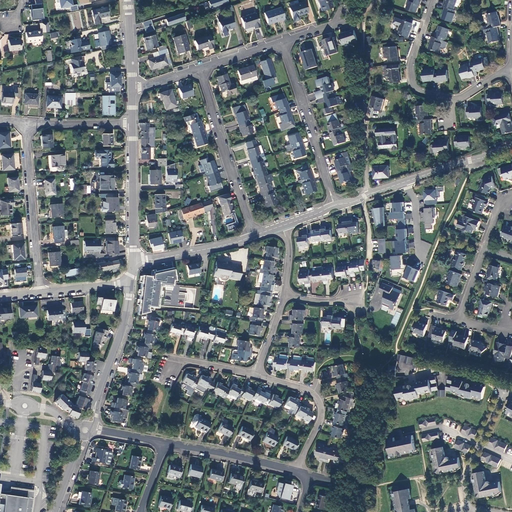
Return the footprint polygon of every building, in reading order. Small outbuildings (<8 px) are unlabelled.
[(72,0),(54,0),(56,10),(70,7),(71,10),(78,9),(77,4),(74,5),(72,0)] [(211,8),(229,2),(228,0),(211,0),(208,1),(211,8)] [(287,3),(294,22),(298,20),(297,16),(307,13),(304,2),(298,4),(297,0),(287,3)] [(332,8),(329,0),(317,0),(322,12),(332,8)] [(419,5),(421,1),(416,0),(410,0),(410,2),(409,1),(406,9),(416,13),(419,5)] [(454,9),(455,6),(456,0),(462,0),(463,0),(462,0),(445,0),(445,3),(444,2),(443,5),(445,6),(454,9)] [(41,4),(35,5),(30,5),(31,10),(30,10),(29,10),(30,18),(31,18),(31,21),(43,20),(42,9),(41,4)] [(454,13),(455,10),(454,9),(445,6),(444,10),(445,11),(442,18),(452,22),(455,14),(454,13)] [(106,8),(91,11),(94,25),(100,24),(100,19),(108,17),(106,8)] [(280,8),(264,13),(267,24),(277,20),(278,21),(283,19),(280,8)] [(491,26),(491,28),(497,27),(501,26),(499,19),(497,12),(486,15),(489,25),(490,24),(491,26)] [(255,13),(240,18),(244,29),(253,26),(254,29),(259,27),(255,13)] [(167,17),(166,15),(152,20),(154,27),(168,22),(167,17)] [(231,18),(218,22),(222,32),(227,31),(226,29),(233,27),(231,18)] [(146,33),(154,30),(151,20),(143,22),(146,33)] [(412,23),(403,20),(399,30),(400,30),(399,34),(408,37),(411,30),(410,30),(412,23)] [(47,32),(49,32),(48,23),(40,24),(40,28),(47,28),(47,32)] [(435,34),(434,37),(442,40),(444,40),(445,38),(446,38),(449,29),(439,26),(436,34),(435,34)] [(499,34),(497,27),(491,28),(488,29),(487,29),(488,32),(487,33),(490,43),(500,41),(498,34),(499,34)] [(355,30),(340,35),(344,45),(358,40),(355,30)] [(36,32),(26,33),(27,43),(42,42),(41,33),(40,31),(35,31),(36,32)] [(109,31),(98,33),(101,47),(101,50),(109,49),(109,45),(111,44),(109,31)] [(146,51),(157,48),(153,35),(143,38),(146,51)] [(189,50),(184,35),(172,38),(177,53),(184,51),(184,52),(189,50)] [(209,36),(194,41),(197,50),(202,48),(203,51),(213,47),(209,36)] [(441,43),(442,40),(434,37),(432,36),(431,40),(432,40),(429,48),(439,52),(442,44),(441,43)] [(88,41),(81,43),(80,43),(79,41),(80,41),(80,38),(77,37),(74,38),(74,40),(69,41),(70,46),(69,47),(71,53),(90,49),(88,41)] [(338,53),(333,37),(323,40),(328,56),(338,53)] [(21,50),(20,40),(14,41),(14,40),(8,40),(9,51),(21,50)] [(397,46),(383,47),(384,57),(386,58),(388,58),(389,61),(398,60),(398,53),(397,53),(397,46)] [(165,55),(168,54),(166,49),(158,51),(157,52),(158,56),(148,60),(151,70),(168,65),(165,55)] [(317,66),(312,49),(301,53),(307,70),(317,66)] [(84,72),(82,62),(80,62),(79,57),(70,59),(71,64),(70,65),(72,74),(84,72)] [(474,62),(471,63),(472,66),(474,76),(478,75),(477,71),(485,68),(485,67),(483,61),(487,59),(487,57),(474,60),(474,62)] [(275,77),(269,59),(260,62),(266,80),(275,77)] [(399,68),(398,65),(383,66),(383,68),(385,70),(385,73),(387,76),(388,76),(389,79),(390,79),(391,83),(400,82),(400,74),(399,74),(399,68)] [(252,66),(237,71),(241,85),(257,80),(252,66)] [(471,77),(474,76),(472,66),(468,67),(468,66),(460,68),(462,78),(471,76),(471,77)] [(432,81),(436,81),(435,72),(435,69),(422,71),(423,81),(432,80),(432,81)] [(438,72),(435,72),(436,81),(436,83),(439,82),(439,81),(448,80),(447,70),(438,71),(438,72)] [(120,87),(120,74),(110,74),(110,87),(120,87)] [(226,74),(216,77),(221,93),(226,91),(227,95),(235,93),(232,84),(229,85),(226,74)] [(319,99),(324,97),(334,94),(333,91),(334,90),(332,83),(331,83),(329,77),(317,81),(319,87),(321,86),(322,90),(315,92),(318,100),(319,99)] [(189,85),(178,88),(181,99),(193,95),(189,85)] [(13,93),(1,92),(1,103),(12,104),(13,97),(16,97),(17,87),(13,86),(13,89),(13,93)] [(176,107),(170,90),(159,93),(161,100),(162,99),(165,110),(176,107)] [(74,105),(74,93),(64,93),(64,99),(64,104),(64,105),(74,105)] [(287,105),(283,93),(270,98),(271,103),(274,102),(276,109),(278,108),(279,112),(289,109),(288,105),(287,105)] [(496,93),(486,93),(487,103),(492,103),(492,104),(503,103),(503,93),(496,94),(496,93)] [(38,95),(24,94),(24,104),(37,105),(38,95)] [(335,97),(334,94),(324,97),(325,101),(326,101),(328,107),(324,109),(326,114),(334,112),(332,107),(339,105),(336,97),(335,97)] [(61,97),(47,96),(46,107),(60,108),(61,97)] [(114,115),(114,104),(110,104),(109,101),(114,101),(114,96),(102,96),(102,115),(114,115)] [(384,99),(374,96),(371,107),(382,110),(384,99)] [(419,117),(419,120),(421,120),(429,120),(428,112),(427,105),(416,106),(417,117),(419,117)] [(482,118),(482,107),(476,107),(475,107),(468,107),(468,117),(471,117),(471,118),(482,118)] [(279,124),(281,131),(294,127),(289,112),(290,112),(289,109),(279,112),(280,115),(279,116),(281,123),(279,124)] [(237,122),(238,126),(248,122),(246,119),(248,118),(245,111),(235,114),(238,122),(237,122)] [(494,123),(495,124),(495,126),(497,125),(497,128),(501,127),(504,134),(511,131),(511,125),(511,124),(511,122),(509,112),(493,117),(494,120),(493,121),(494,123)] [(330,131),(331,135),(341,132),(345,130),(344,126),(341,127),(337,113),(327,116),(329,123),(328,123),(331,131),(330,131)] [(189,125),(193,136),(204,132),(203,129),(202,129),(200,121),(195,123),(194,119),(193,116),(192,115),(184,118),(185,122),(186,122),(187,126),(189,125)] [(432,127),(432,119),(429,120),(421,120),(422,123),(420,124),(421,134),(432,134),(431,128),(432,127)] [(249,126),(248,122),(238,126),(239,129),(240,129),(242,136),(253,133),(250,125),(249,126)] [(140,128),(140,140),(148,140),(148,137),(152,137),(152,128),(149,128),(149,123),(139,123),(139,128),(140,128)] [(0,148),(12,147),(11,132),(0,133),(0,148)] [(206,136),(204,132),(193,136),(197,147),(207,144),(205,136),(206,136)] [(342,135),(341,132),(331,135),(332,138),(333,138),(336,145),(346,142),(343,134),(342,135)] [(291,144),(293,147),(302,144),(301,141),(300,141),(298,133),(287,137),(290,144),(291,144)] [(398,150),(397,133),(380,134),(380,136),(381,141),(379,142),(380,146),(381,146),(381,149),(393,148),(393,150),(398,150)] [(113,146),(113,134),(102,134),(102,146),(113,146)] [(52,148),(51,135),(41,136),(42,149),(52,148)] [(470,147),(469,136),(463,136),(456,137),(456,147),(459,147),(459,148),(470,147)] [(153,148),(153,137),(152,137),(148,137),(148,140),(140,140),(140,159),(149,159),(149,148),(153,148)] [(449,151),(448,141),(440,141),(440,142),(434,143),(434,145),(432,145),(431,146),(431,153),(446,152),(446,151),(449,151)] [(303,148),(302,144),(293,147),(294,150),(292,151),(295,159),(305,155),(303,148)] [(248,158),(250,161),(259,158),(258,155),(260,154),(257,147),(247,150),(249,158),(248,158)] [(110,161),(110,150),(95,150),(95,157),(101,157),(101,167),(113,167),(113,161),(110,161)] [(337,169),(338,172),(354,167),(352,163),(351,164),(348,151),(336,156),(337,160),(335,160),(338,168),(337,169)] [(64,154),(48,156),(49,172),(62,171),(64,169),(64,166),(65,166),(64,154)] [(14,170),(12,155),(1,155),(2,171),(14,170)] [(202,165),(206,175),(217,172),(216,168),(215,168),(213,160),(209,162),(208,158),(200,160),(201,165),(202,165)] [(260,161),(259,158),(250,161),(251,165),(254,172),(264,169),(262,161),(260,161)] [(511,164),(498,169),(501,175),(504,175),(505,178),(508,179),(511,180),(511,164)] [(298,181),(299,184),(302,183),(313,180),(312,176),(311,176),(307,165),(301,167),(301,168),(294,170),(295,173),(297,174),(299,174),(301,180),(298,181)] [(389,166),(374,167),(375,179),(390,177),(389,166)] [(355,171),(354,167),(338,172),(339,175),(340,175),(342,182),(346,181),(347,182),(348,185),(350,185),(350,186),(353,185),(353,183),(354,181),(355,180),(354,178),(353,179),(350,172),(355,171)] [(160,185),(160,170),(149,170),(150,185),(160,185)] [(218,175),(217,172),(206,175),(209,186),(220,183),(217,175),(218,175)] [(113,190),(113,176),(100,176),(100,190),(113,190)] [(496,187),(492,177),(488,178),(487,179),(483,180),(482,186),(480,185),(479,191),(489,194),(491,189),(496,187)] [(17,178),(7,178),(9,192),(18,191),(17,178)] [(55,195),(53,180),(44,180),(46,196),(55,195)] [(314,183),(313,180),(302,183),(306,194),(316,191),(314,183)] [(260,193),(261,197),(271,193),(270,190),(271,190),(269,182),(258,186),(261,193),(260,193)] [(424,204),(437,204),(436,196),(443,196),(443,187),(435,187),(435,189),(423,190),(424,204)] [(276,204),(272,193),(271,193),(261,197),(262,200),(263,200),(265,208),(276,204)] [(228,194),(227,194),(217,197),(223,216),(229,214),(230,217),(232,216),(234,221),(233,222),(225,225),(227,231),(234,229),(237,223),(228,194)] [(155,208),(155,214),(161,213),(165,212),(166,212),(166,208),(164,208),(164,195),(154,195),(154,208),(155,208)] [(488,202),(474,197),(472,201),(474,202),(473,206),(472,210),(481,213),(482,210),(483,211),(484,208),(486,209),(488,202)] [(101,212),(118,212),(118,198),(106,198),(106,202),(101,202),(101,212)] [(13,200),(0,201),(1,216),(12,215),(11,206),(13,206),(13,200)] [(210,201),(201,204),(203,212),(209,210),(211,226),(215,225),(214,215),(215,215),(213,207),(212,207),(210,201)] [(404,202),(392,203),(392,212),(387,212),(387,219),(395,219),(396,241),(392,241),(392,249),(395,248),(395,253),(407,253),(404,202)] [(183,219),(203,212),(201,204),(200,203),(180,210),(181,213),(183,219)] [(61,204),(50,205),(51,218),(63,217),(61,204)] [(376,214),(375,215),(376,221),(377,227),(385,226),(385,212),(384,207),(374,209),(376,214)] [(434,208),(423,208),(423,228),(434,228),(434,208)] [(156,226),(154,214),(145,215),(147,227),(156,226)] [(480,221),(464,216),(462,222),(459,221),(457,227),(462,229),(462,230),(472,234),(474,229),(477,230),(480,221)] [(352,218),(347,219),(349,233),(354,233),(354,234),(359,233),(358,222),(353,222),(352,218)] [(345,234),(349,233),(347,219),(343,219),(343,224),(338,224),(340,236),(345,235),(345,234)] [(115,234),(115,221),(105,221),(105,234),(115,234)] [(21,223),(11,224),(12,236),(22,235),(21,223)] [(63,226),(52,227),(53,240),(54,240),(54,243),(64,242),(63,239),(64,239),(64,238),(63,230),(63,226)] [(325,226),(321,226),(321,231),(323,241),(327,240),(327,242),(333,241),(331,230),(326,230),(325,226)] [(511,239),(511,226),(511,227),(508,227),(507,228),(505,227),(501,236),(505,237),(506,241),(510,239),(511,239)] [(313,242),(323,241),(321,231),(316,232),(316,230),(311,231),(312,233),(308,234),(309,241),(312,241),(313,242)] [(174,232),(168,233),(170,244),(182,241),(180,231),(174,232)] [(306,247),(310,246),(309,241),(308,234),(308,232),(303,232),(304,237),(299,238),(300,249),(306,248),(306,247)] [(160,237),(148,240),(150,246),(152,246),(153,250),(163,247),(160,237)] [(84,251),(88,251),(88,254),(93,254),(93,251),(100,251),(100,241),(84,241),(84,251)] [(118,241),(106,241),(106,254),(118,254),(118,241)] [(24,259),(23,244),(12,245),(13,260),(24,259)] [(267,257),(267,260),(273,261),(274,262),(274,258),(277,258),(277,254),(276,253),(277,248),(266,247),(265,252),(266,252),(266,256),(267,257)] [(452,260),(450,266),(462,270),(463,266),(464,266),(466,261),(465,261),(467,254),(462,252),(461,253),(456,251),(455,255),(455,257),(454,261),(452,260)] [(60,265),(59,252),(48,253),(49,266),(60,265)] [(403,276),(402,255),(390,256),(391,276),(403,276)] [(354,262),(350,263),(350,267),(351,274),(351,277),(356,276),(356,272),(365,271),(366,259),(354,261),(354,262)] [(106,263),(105,261),(95,264),(96,272),(100,271),(101,271),(120,267),(120,266),(123,265),(122,261),(119,262),(118,260),(106,263)] [(239,280),(242,266),(237,265),(237,266),(231,265),(231,262),(227,261),(226,264),(222,263),(222,262),(216,260),(213,276),(219,277),(220,274),(228,275),(227,279),(228,279),(228,278),(239,280)] [(272,267),(273,261),(267,260),(263,260),(262,269),(263,270),(263,273),(270,275),(271,271),(273,271),(273,267),(272,267)] [(383,269),(385,262),(374,260),(373,268),(380,269),(380,271),(383,271),(383,269)] [(198,263),(186,265),(188,275),(200,272),(198,263)] [(415,282),(419,270),(407,265),(402,278),(415,282)] [(488,274),(487,279),(498,282),(499,276),(498,276),(500,268),(491,265),(489,270),(488,270),(487,274),(488,274)] [(346,266),(337,267),(338,276),(343,276),(343,277),(348,277),(348,274),(351,274),(350,267),(347,267),(346,266)] [(142,275),(137,315),(148,312),(146,307),(158,308),(158,306),(161,286),(172,288),(172,282),(173,280),(175,280),(173,267),(168,268),(153,272),(152,279),(150,279),(151,276),(142,275)] [(328,269),(323,270),(324,279),(325,284),(329,283),(329,279),(334,278),(333,267),(327,268),(328,269)] [(25,268),(14,269),(16,282),(26,281),(25,268)] [(319,280),(324,279),(323,270),(313,271),(313,272),(310,273),(311,280),(314,280),(314,282),(319,281),(319,280)] [(462,275),(451,270),(451,272),(449,272),(448,275),(449,276),(448,277),(449,278),(447,282),(458,286),(459,282),(459,279),(461,279),(462,275)] [(307,287),(311,286),(311,280),(310,273),(310,272),(305,272),(305,271),(300,272),(301,282),(306,282),(307,287)] [(271,280),(272,275),(270,275),(263,273),(261,283),(262,284),(262,287),(269,289),(270,285),(272,286),(273,281),(271,280)] [(387,294),(382,306),(383,306),(383,305),(390,308),(389,309),(394,311),(401,294),(399,293),(392,290),(393,288),(394,287),(383,283),(379,292),(380,293),(381,291),(387,294)] [(501,286),(489,283),(488,286),(485,285),(484,291),(487,291),(486,294),(498,297),(501,286)] [(455,296),(440,290),(438,295),(440,296),(437,302),(447,306),(449,299),(453,301),(455,296)] [(259,305),(258,308),(263,309),(265,310),(266,306),(269,307),(270,302),(268,301),(269,296),(259,295),(258,304),(259,305)] [(113,311),(114,301),(105,300),(101,299),(102,298),(96,298),(95,305),(100,305),(100,310),(113,311)] [(491,310),(493,302),(481,299),(480,304),(481,304),(478,314),(488,317),(490,310),(491,310)] [(82,302),(70,303),(71,313),(83,312),(82,302)] [(36,306),(18,307),(19,318),(37,316),(36,306)] [(9,308),(0,308),(0,319),(10,319),(9,308)] [(262,315),(263,309),(258,308),(253,308),(251,317),(253,318),(252,321),(259,323),(260,319),(263,319),(264,315),(262,315)] [(61,310),(61,309),(46,311),(47,320),(62,319),(61,310)] [(290,315),(290,320),(295,320),(302,320),(304,320),(304,316),(306,316),(306,310),(295,310),(294,315),(290,315)] [(392,324),(397,325),(400,313),(395,311),(392,324)] [(329,327),(333,327),(333,319),(334,313),(329,313),(329,317),(323,317),(323,328),(328,329),(329,327)] [(149,325),(148,330),(154,331),(157,332),(159,322),(157,322),(158,318),(151,317),(150,320),(148,320),(147,324),(149,325)] [(334,319),(333,319),(333,327),(333,329),(343,329),(343,328),(347,328),(347,321),(343,320),(343,318),(334,317),(334,319)] [(294,328),(294,333),(300,334),(303,334),(304,324),(302,324),(302,320),(295,320),(295,323),(293,323),(292,328),(294,328)] [(259,326),(259,323),(252,321),(252,325),(250,325),(248,334),(257,336),(258,331),(261,331),(261,327),(259,326)] [(424,336),(427,324),(423,323),(422,324),(420,323),(419,322),(416,321),(414,328),(416,329),(415,333),(420,334),(421,335),(424,336)] [(84,322),(72,322),(72,332),(84,332),(84,336),(90,336),(90,329),(84,329),(84,322)] [(179,334),(182,335),(182,334),(184,327),(182,327),(181,327),(181,325),(171,322),(169,331),(174,333),(174,334),(178,336),(179,334)] [(191,325),(185,323),(184,327),(182,334),(187,335),(186,340),(191,341),(194,327),(190,326),(191,325)] [(436,326),(432,325),(429,337),(432,338),(432,339),(437,340),(438,342),(443,343),(446,331),(439,329),(440,328),(436,327),(436,326)] [(208,329),(199,326),(196,336),(201,337),(201,338),(205,340),(206,338),(210,339),(212,331),(208,331),(208,329)] [(216,328),(213,327),(212,331),(210,339),(213,340),(213,342),(217,343),(217,342),(223,343),(225,334),(216,331),(216,328)] [(108,331),(99,328),(98,332),(96,332),(94,337),(95,337),(93,344),(102,347),(104,339),(106,335),(107,336),(108,331)] [(145,338),(144,343),(151,345),(153,345),(155,335),(154,335),(154,331),(148,330),(147,330),(146,333),(144,333),(143,338),(145,338)] [(291,342),(291,347),(301,348),(301,337),(299,337),(300,334),(294,333),(292,334),(292,337),(289,337),(289,342),(291,342)] [(465,349),(469,337),(464,336),(464,337),(457,335),(454,345),(459,346),(460,348),(465,349)] [(238,346),(237,350),(251,353),(252,348),(247,347),(248,342),(238,340),(236,346),(238,346)] [(479,342),(472,340),(469,350),(473,351),(475,353),(477,353),(480,355),(487,348),(482,342),(481,343),(479,343),(479,342)] [(506,358),(511,359),(511,354),(511,346),(509,346),(508,346),(506,345),(497,342),(495,352),(496,353),(495,355),(494,361),(499,362),(500,361),(505,362),(506,358)] [(146,358),(151,359),(152,353),(147,352),(148,349),(150,349),(151,345),(144,343),(140,343),(139,346),(137,346),(136,351),(138,351),(137,356),(146,358)] [(45,349),(37,348),(34,365),(38,365),(39,358),(44,358),(45,349)] [(250,357),(251,353),(237,350),(237,352),(236,354),(231,354),(230,359),(245,362),(245,357),(250,357)] [(85,362),(84,370),(87,370),(86,374),(83,374),(80,382),(82,382),(79,391),(78,391),(77,396),(78,396),(74,407),(71,406),(71,404),(61,395),(53,403),(61,410),(62,409),(65,412),(68,413),(67,415),(75,418),(79,408),(84,410),(88,400),(86,399),(91,386),(89,385),(92,377),(93,374),(93,371),(94,371),(94,362),(87,361),(87,353),(78,352),(78,361),(85,362)] [(288,367),(289,360),(289,359),(289,355),(281,354),(280,358),(279,358),(279,360),(275,359),(274,366),(277,366),(277,369),(282,370),(282,368),(288,369),(288,367)] [(398,361),(418,366),(420,360),(399,354),(398,361)] [(303,357),(295,355),(294,359),(293,359),(292,361),(289,360),(288,367),(291,368),(291,370),(296,371),(296,369),(301,370),(301,369),(303,360),(303,357)] [(310,371),(315,371),(316,362),(308,361),(308,357),(303,356),(303,360),(301,369),(305,369),(304,371),(309,372),(310,371)] [(60,358),(51,357),(49,365),(48,365),(46,372),(42,371),(40,380),(49,382),(51,372),(54,373),(56,366),(58,366),(60,358)] [(133,364),(132,369),(142,371),(145,372),(146,367),(144,366),(144,365),(142,365),(143,361),(129,358),(128,363),(133,364)] [(337,376),(338,379),(345,378),(345,374),(346,374),(344,364),(334,366),(335,371),(334,372),(335,376),(337,376)] [(129,377),(128,382),(132,383),(137,384),(139,374),(141,375),(142,371),(132,369),(131,369),(130,372),(128,372),(127,377),(129,377)] [(187,391),(191,393),(196,384),(198,381),(195,379),(196,377),(192,375),(191,376),(186,374),(182,382),(190,387),(187,391)] [(35,383),(36,379),(36,375),(33,375),(30,391),(39,393),(40,384),(35,383)] [(206,378),(201,375),(198,381),(196,384),(205,389),(206,387),(209,389),(213,382),(210,381),(211,379),(207,376),(206,378)] [(406,391),(406,389),(405,386),(396,388),(399,400),(407,398),(407,400),(420,398),(419,394),(439,390),(436,376),(429,378),(430,380),(426,381),(426,382),(422,383),(420,382),(417,383),(418,389),(412,390),(406,391)] [(473,397),(483,399),(486,387),(483,386),(483,385),(476,383),(474,390),(468,388),(463,387),(464,382),(456,379),(456,378),(449,377),(446,390),(461,394),(461,396),(473,399),(473,397)] [(340,388),(341,393),(351,391),(348,381),(346,381),(345,378),(338,379),(339,383),(337,384),(338,388),(340,388)] [(122,390),(122,395),(131,397),(133,387),(131,387),(132,383),(128,382),(125,382),(124,385),(121,385),(121,389),(122,390)] [(212,392),(221,397),(225,388),(221,386),(221,384),(217,382),(216,384),(213,382),(209,389),(212,391),(212,392)] [(229,397),(235,400),(238,393),(240,390),(235,388),(237,384),(233,382),(231,385),(229,390),(225,388),(221,397),(224,399),(225,397),(227,394),(230,396),(229,397)] [(241,396),(249,401),(254,393),(249,390),(250,389),(246,387),(245,388),(241,387),(240,390),(238,393),(241,395),(241,396)] [(260,402),(263,404),(265,401),(268,395),(270,392),(266,390),(264,394),(259,391),(254,401),(259,404),(260,402)] [(272,396),(268,395),(265,401),(268,403),(268,404),(276,409),(281,401),(276,398),(277,397),(273,394),(272,396)] [(341,404),(340,409),(346,411),(350,412),(352,406),(350,406),(351,402),(350,402),(351,398),(344,396),(343,400),(341,399),(339,404),(341,404)] [(294,416),(294,415),(299,407),(301,404),(297,402),(298,400),(294,398),(293,399),(289,397),(283,407),(288,409),(287,413),(294,416)] [(111,402),(110,407),(114,408),(121,409),(125,410),(125,406),(127,406),(128,400),(117,398),(116,403),(111,402)] [(304,409),(299,407),(294,415),(303,420),(302,421),(307,424),(312,414),(308,412),(309,410),(304,408),(304,409)] [(120,413),(121,409),(114,408),(113,411),(111,411),(110,415),(112,416),(111,421),(122,423),(122,417),(121,417),(122,413),(120,413)] [(337,417),(335,422),(338,423),(345,425),(348,426),(351,416),(346,415),(346,411),(340,409),(339,413),(336,412),(335,417),(337,417)] [(196,425),(195,427),(205,432),(210,423),(200,418),(201,417),(197,415),(195,415),(192,421),(192,424),(196,425)] [(421,428),(437,425),(436,418),(420,421),(421,428)] [(233,428),(221,422),(217,430),(229,436),(233,428)] [(335,431),(333,436),(341,438),(343,438),(345,429),(344,428),(345,425),(338,423),(337,427),(334,426),(333,430),(335,431)] [(475,439),(478,431),(465,425),(462,433),(475,439)] [(253,432),(242,427),(238,435),(249,440),(253,432)] [(267,432),(262,441),(269,445),(267,449),(271,451),(277,437),(272,434),(274,431),(271,429),(267,428),(265,431),(267,432)] [(424,442),(440,439),(439,432),(423,435),(424,442)] [(416,451),(416,446),(414,435),(404,437),(404,440),(399,441),(395,442),(395,438),(388,439),(389,451),(391,457),(416,451)] [(298,442),(286,436),(282,445),(294,450),(298,442)] [(488,445),(504,453),(508,445),(492,437),(488,445)] [(468,454),(471,446),(459,440),(455,448),(468,454)] [(320,460),(325,461),(328,448),(324,447),(325,445),(319,444),(316,454),(321,456),(320,460)] [(458,468),(461,467),(459,457),(450,459),(448,457),(445,455),(443,447),(434,449),(434,453),(433,453),(437,470),(440,473),(458,469),(458,468)] [(111,451),(94,448),(94,452),(96,453),(95,458),(92,458),(92,461),(108,465),(110,464),(112,452),(111,451)] [(330,458),(336,459),(338,450),(338,449),(333,448),(333,449),(328,448),(325,461),(329,462),(330,458)] [(342,451),(338,450),(336,459),(335,464),(339,465),(340,461),(349,463),(351,453),(342,450),(342,451)] [(482,460),(498,468),(501,460),(485,452),(482,460)] [(138,470),(141,457),(132,456),(129,468),(138,470)] [(202,467),(190,464),(187,474),(199,478),(202,467)] [(182,468),(169,465),(167,474),(166,477),(172,479),(173,476),(179,477),(182,468)] [(223,472),(211,469),(209,478),(221,481),(223,472)] [(97,485),(99,473),(90,471),(88,484),(97,485)] [(498,492),(502,491),(500,482),(491,484),(486,480),(484,471),(474,473),(475,477),(474,477),(477,494),(481,497),(499,494),(498,492)] [(243,476),(231,473),(228,483),(235,485),(234,489),(239,490),(243,476)] [(131,489),(134,477),(124,475),(123,481),(120,480),(119,481),(118,486),(119,487),(131,489)] [(263,483),(250,480),(248,489),(260,493),(263,483)] [(291,486),(278,483),(275,496),(286,499),(287,493),(289,493),(291,486)] [(0,511),(7,511),(10,495),(0,494),(0,491),(1,486),(0,485),(0,511)] [(32,511),(36,491),(11,488),(10,495),(7,511),(32,511)] [(398,511),(416,511),(415,509),(411,510),(409,499),(412,499),(410,490),(407,490),(394,492),(398,511)] [(91,493),(81,491),(81,492),(80,498),(79,505),(89,507),(91,493)] [(326,509),(329,497),(320,495),(317,507),(326,509)] [(172,499),(160,496),(158,506),(169,509),(172,499)] [(123,511),(126,500),(112,498),(111,505),(115,505),(114,511),(115,511),(117,511),(123,511)] [(189,511),(192,504),(179,500),(177,509),(186,511),(189,511)]
